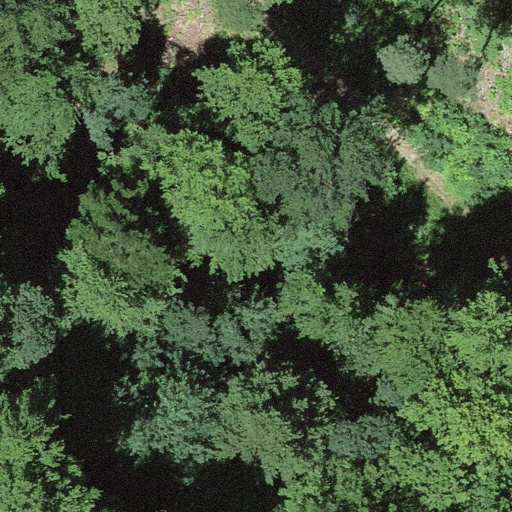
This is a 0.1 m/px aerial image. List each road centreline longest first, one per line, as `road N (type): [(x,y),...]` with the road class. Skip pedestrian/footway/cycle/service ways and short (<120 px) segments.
road 1 (track): [(511,279),(428,181),(235,0)]
road 2 (track): [(0,405),(162,511)]
